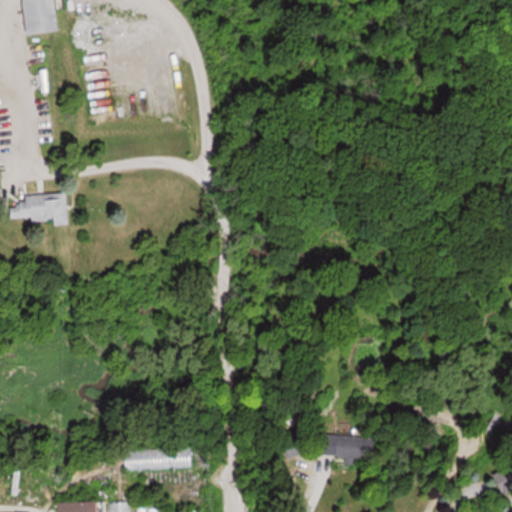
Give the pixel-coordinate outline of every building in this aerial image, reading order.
[(62,30),(59,0),(26,0),(29,34),(62,30)] [(71,219),(69,192),(28,194),(28,204),(13,204),(13,222),(71,219)] [(375,384),(381,368),(360,361),(354,376),(375,384)] [(378,436),(320,433),(319,455),(376,458),(378,436)] [(126,447),(126,469),(194,469),(194,447),(126,447)] [(511,466),(496,474),(505,494),(511,491),(511,466)] [(61,511),(101,511),(104,511),(104,501),(61,501),(61,511)]
